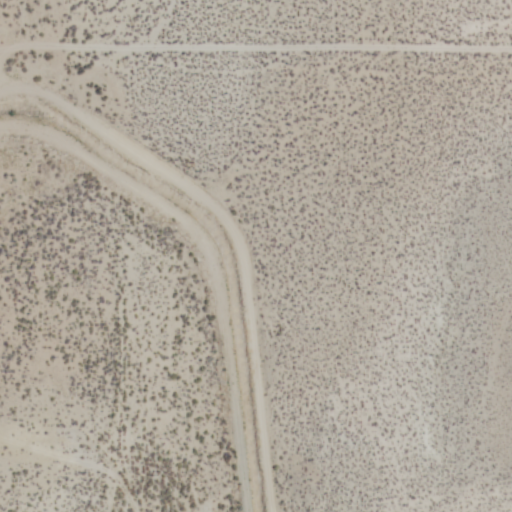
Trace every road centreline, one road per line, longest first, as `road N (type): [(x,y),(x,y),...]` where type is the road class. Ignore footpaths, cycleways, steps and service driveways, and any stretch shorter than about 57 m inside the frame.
road 1 (track): [(0,89),(52,95),(216,201),(238,237),(280,511)]
road 2 (track): [(511,44),(0,45)]
road 3 (track): [(246,511),(213,274),(195,237),(133,185),(45,140),(0,135)]
